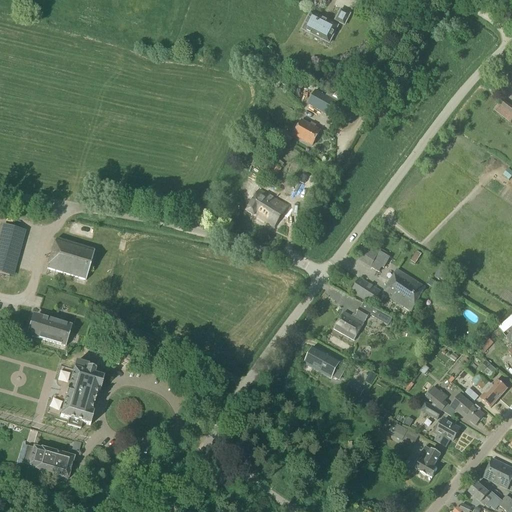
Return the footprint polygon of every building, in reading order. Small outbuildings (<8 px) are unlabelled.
[(335,21),(344,26),(351,11),(342,7),(335,21)] [(302,30),(329,44),(337,27),(311,13),(302,30)] [(307,105),(329,117),(332,111),(344,117),(354,99),(313,88),(311,91),(314,92),(307,105)] [(493,111),(508,124),(511,119),(511,112),(501,103),(493,111)] [(293,136),(312,146),(320,131),(302,121),(293,136)] [(281,169),(273,165),(268,174),(276,179),(281,169)] [(246,212),(274,228),(287,206),(258,190),(246,212)] [(26,234),(2,228),(0,234),(0,259),(17,264),(26,234)] [(46,269),(85,281),(94,252),(55,240),(46,269)] [(359,263),(370,269),(371,268),(378,272),(382,267),(383,268),(389,259),(380,253),(377,258),(373,255),(375,252),(367,248),(359,263)] [(410,262),(415,265),(421,255),(417,252),(410,262)] [(0,273),(13,278),(17,264),(0,259),(0,273)] [(446,271),(440,268),(434,277),(439,281),(446,271)] [(411,312),(418,300),(425,288),(397,271),(389,283),(383,293),(393,299),(392,300),(411,312)] [(351,292),(372,306),(380,292),(359,279),(351,292)] [(428,285),(440,293),(444,288),(431,280),(428,285)] [(334,330),(354,341),(363,324),(344,313),(334,330)] [(31,337),(48,342),(54,322),(36,317),(31,337)] [(54,322),(48,342),(66,348),(67,345),(72,327),(54,322)] [(483,354),(492,343),(486,338),(477,348),(483,354)] [(313,346),(305,361),(331,376),(339,361),(313,346)] [(76,362),(60,418),(68,421),(66,427),(79,431),(81,424),(89,427),(93,415),(90,414),(97,391),(100,392),(106,371),(91,366),(92,362),(87,360),(88,358),(79,355),(76,362)] [(479,369),(490,379),(496,372),(485,363),(479,369)] [(479,383),(475,378),(475,379),(471,383),(475,387),(477,386),(479,383)] [(488,390),(499,399),(507,390),(496,381),(488,390)] [(413,385),(410,383),(405,390),(407,392),(413,385)] [(353,388),(350,394),(358,399),(361,393),(353,388)] [(426,398),(441,411),(446,405),(443,402),(446,398),(441,394),(440,395),(433,389),(426,398)] [(499,399),(488,390),(480,399),(491,408),(499,399)] [(450,407),(456,413),(457,413),(465,419),(466,418),(475,426),(483,416),(460,396),(450,407)] [(429,406),(425,413),(437,420),(441,413),(429,406)] [(434,441),(445,448),(450,440),(453,442),(459,430),(443,421),(436,432),(439,434),(434,441)] [(406,435),(415,440),(417,437),(397,426),(392,435),(402,441),(406,435)] [(415,469),(431,479),(437,470),(433,468),(440,455),(431,450),(431,451),(425,447),(419,457),(421,458),(415,469)] [(28,468),(35,470),(35,471),(68,480),(74,459),(41,449),(40,450),(33,448),(28,468)] [(483,479),(507,490),(511,478),(511,469),(492,460),(483,479)] [(85,462),(82,471),(90,474),(93,465),(85,462)] [(469,493),(480,503),(483,501),(487,504),(492,498),(488,495),(488,494),(477,484),(469,493)] [(498,505),(505,511),(508,511),(511,508),(511,501),(506,496),(498,505)] [(452,511),(469,511),(471,508),(462,503),(460,508),(458,506),(452,511)]
